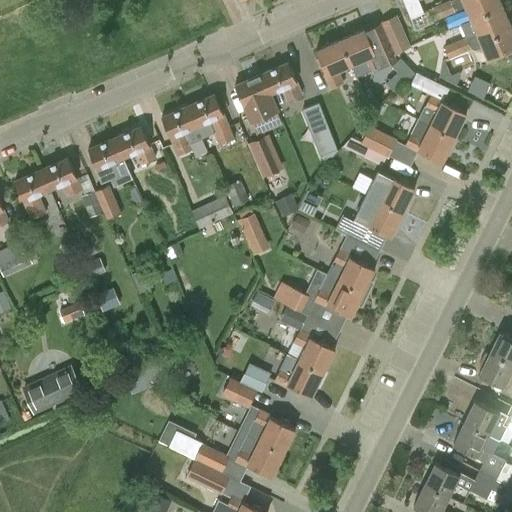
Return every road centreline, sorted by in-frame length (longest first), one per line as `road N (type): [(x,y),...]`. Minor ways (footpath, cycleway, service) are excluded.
road 1 (residential): [(0,144),(339,0)]
road 2 (residential): [(350,511),(511,191)]
